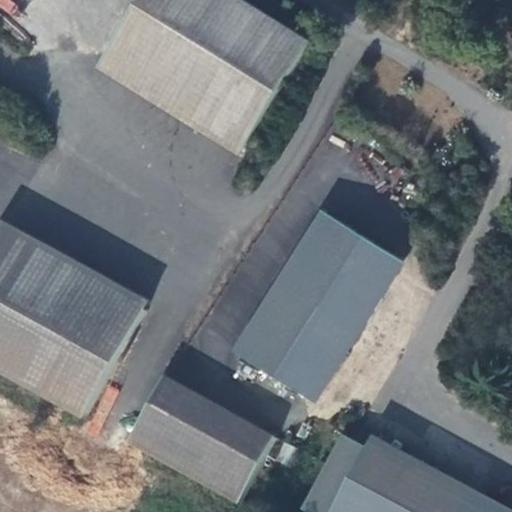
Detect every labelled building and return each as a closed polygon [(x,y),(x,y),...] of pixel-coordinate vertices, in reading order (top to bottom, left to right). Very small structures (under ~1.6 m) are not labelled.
[(0,0),(0,8),(8,15),(17,3),(12,0),(0,0)] [(241,0),(136,0),(103,55),(243,141),(306,40),(241,0)] [(320,209),(275,279),(311,299),(351,320),(392,254),(320,209)] [(143,303),(0,224),(0,367),(82,413),(143,303)] [(305,394),(351,320),(311,299),(275,279),(232,349),(305,394)] [(165,372),(128,439),(237,501),(274,433),(165,372)] [(368,428),(360,443),(459,496),(467,482),(368,428)] [(312,511),(489,511),(459,496),(360,443),(339,432),(300,505),(312,511)]
